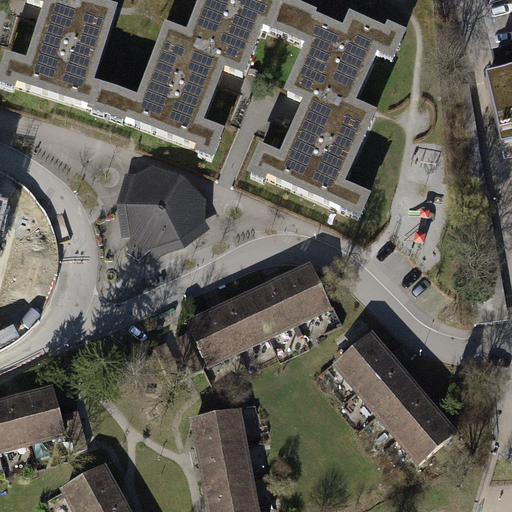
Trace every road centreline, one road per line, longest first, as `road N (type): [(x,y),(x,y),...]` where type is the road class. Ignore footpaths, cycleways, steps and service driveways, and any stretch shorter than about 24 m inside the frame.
road 1 (residential): [(511,355),(433,350),(345,270),(311,253),(239,259),(105,320),(61,328)]
road 2 (residential): [(61,328),(75,275),(69,226),(57,198),(0,154)]
